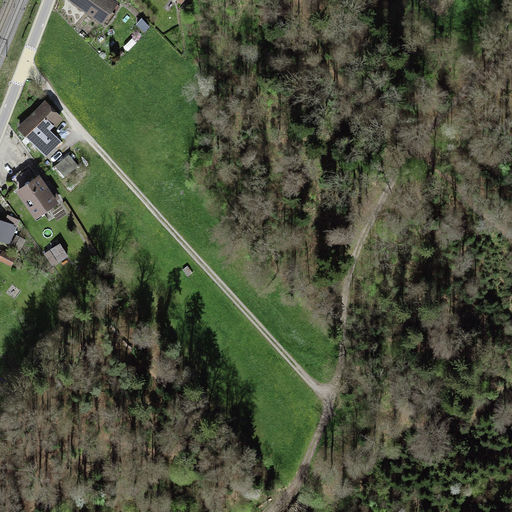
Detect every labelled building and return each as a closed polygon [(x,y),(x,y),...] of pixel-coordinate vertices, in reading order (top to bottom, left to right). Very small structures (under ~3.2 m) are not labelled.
[(73,0),(107,25),(115,13),(111,10),(116,3),(111,0),(73,0)] [(149,26),(142,19),(132,30),(141,38),(146,32),(144,31),(149,26)] [(58,116),(46,104),(20,129),(45,156),(59,142),(48,130),(50,127),(48,125),(58,116)] [(69,154),(55,165),(64,177),(78,165),(69,154)] [(29,165),(11,177),(36,215),(55,202),(29,165)] [(4,221),(0,219),(0,240),(9,244),(19,219),(7,215),(4,221)] [(25,240),(20,237),(16,246),(20,248),(25,240)] [(60,243),(52,249),(58,260),(67,254),(60,243)] [(14,257),(3,251),(0,256),(0,259),(11,264),(14,257)]
